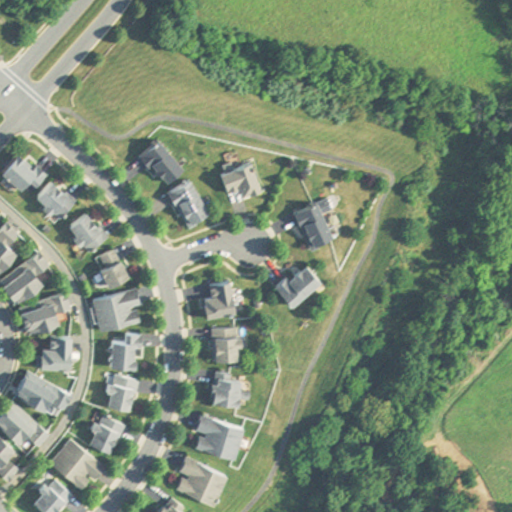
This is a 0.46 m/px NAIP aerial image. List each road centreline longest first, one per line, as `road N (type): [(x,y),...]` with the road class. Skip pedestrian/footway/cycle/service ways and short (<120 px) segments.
road 1 (residential): [(0,85),(142,223),(159,259),(171,350),(163,402),(146,453),(102,511)]
road 2 (residential): [(0,144),(127,0)]
